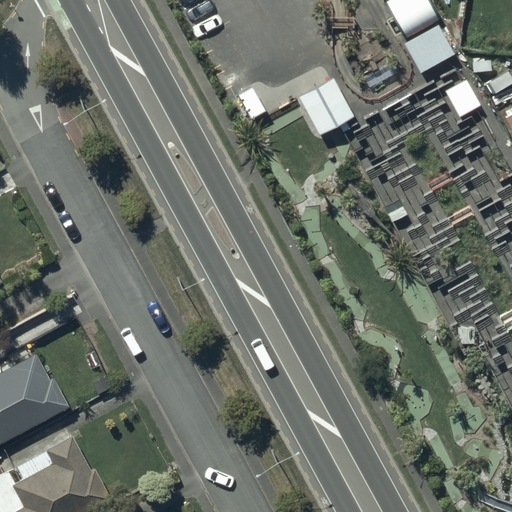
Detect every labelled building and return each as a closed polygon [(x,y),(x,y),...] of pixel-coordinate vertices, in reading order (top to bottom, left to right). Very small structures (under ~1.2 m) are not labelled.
[(440,11),(433,0),(390,0),(388,3),(406,37),(440,11)] [(329,72),(293,93),(295,96),(317,134),(339,121),(353,113),(329,72)] [(233,89),(249,116),(269,105),(254,77),(233,89)] [(465,77),(444,88),(459,115),(479,104),(465,77)] [(511,110),(502,116),(511,133),(511,110)] [(462,342),(475,342),(474,327),(458,327),(458,338),(462,342)] [(0,440),(66,402),(53,376),(49,378),(32,348),(0,367),(0,440)] [(14,466),(19,477),(11,481),(23,503),(7,511),(77,511),(111,494),(95,464),(90,467),(71,433),(45,447),(45,449),(14,466)]
